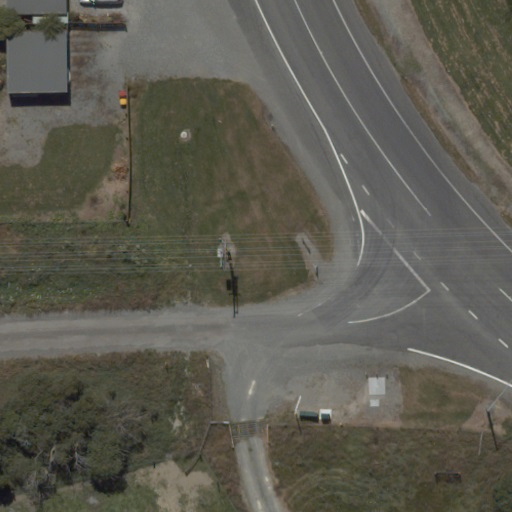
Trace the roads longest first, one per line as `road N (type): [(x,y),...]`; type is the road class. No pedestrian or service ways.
road 1 (primary): [(295,0),(349,107),(465,256)]
road 2 (unclassified): [(0,345),(253,334)]
road 3 (unclassified): [(253,334),(350,324),(402,308),(465,256)]
road 4 (unclassified): [(253,334),(243,423),(265,511)]
